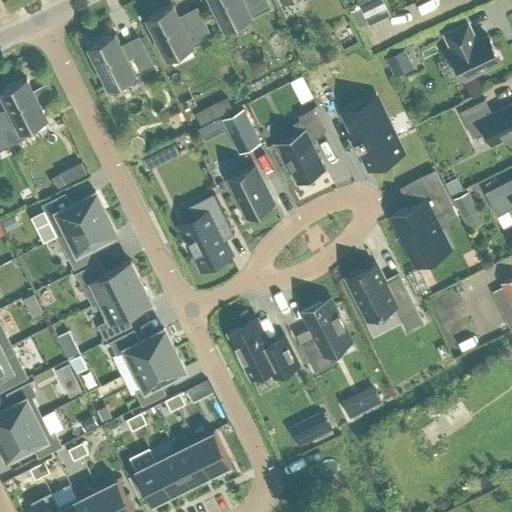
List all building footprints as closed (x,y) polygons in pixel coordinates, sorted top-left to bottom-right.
[(266,0),(213,0),(226,25),(268,4),(266,0)] [(184,13),(180,17),(172,2),(148,14),(168,54),(210,33),(197,6),(184,13)] [(449,50),(463,79),(502,60),(488,31),(477,36),(468,18),(442,31),(451,49),(449,50)] [(114,31),(90,43),(110,84),(152,63),(138,36),(126,42),(122,46),(114,31)] [(414,64),(405,46),(385,55),(394,73),(414,64)] [(294,90),(305,83),(300,74),(289,80),(294,90)] [(26,75),(1,87),(12,109),(0,115),(0,121),(10,141),(25,134),(22,128),(46,115),(26,75)] [(227,95),(195,110),(201,122),(232,107),(227,95)] [(458,110),(471,136),(484,129),(490,143),(511,132),(511,101),(490,112),(483,97),(458,110)] [(378,101),(343,118),(367,165),(402,148),(378,101)] [(306,124),(278,138),(299,179),(327,165),(312,136),(327,129),(314,104),(300,111),(306,124)] [(245,107),(224,117),(241,152),(262,141),(245,107)] [(0,121),(0,146),(10,141),(0,121)] [(175,140),(161,147),(166,158),(180,151),(175,140)] [(276,201),(256,161),(226,176),(246,216),(276,201)] [(408,204),(390,213),(416,265),(452,247),(434,211),(452,201),(435,167),(398,185),(408,204)] [(511,203),(511,175),(485,188),(496,212),(511,203)] [(451,193),(464,187),(458,176),(445,182),(451,193)] [(469,189),(454,196),(463,214),(470,229),(485,222),(477,206),(469,189)] [(65,191),(43,201),(59,233),(106,210),(96,190),(71,202),(69,198),(65,191)] [(204,217),(180,229),(200,268),(213,263),(214,264),(227,258),(219,243),(232,237),(212,196),(198,204),(204,217)] [(106,210),(59,233),(75,265),(97,254),(93,246),(91,242),(116,230),(106,210)] [(15,213),(2,220),(7,230),(20,223),(15,213)] [(390,271),(381,253),(354,266),(375,307),(401,294),(414,320),(429,312),(405,264),(390,271)] [(99,259),(77,270),(93,303),(98,301),(97,300),(140,278),(130,258),(105,270),(99,259)] [(511,276),(500,283),(511,307),(511,276)] [(140,278),(97,300),(98,301),(106,318),(99,322),(105,335),(131,322),(125,311),(150,298),(140,278)] [(353,338),(332,296),(303,310),(315,335),(302,341),(317,370),(337,359),(332,348),(353,338)] [(270,366),(275,375),(300,362),(285,332),(269,340),(256,315),(229,329),(252,375),(270,366)] [(0,348),(12,343),(0,319),(0,348)] [(137,367),(175,348),(164,328),(139,341),(134,329),(111,340),(117,353),(127,348),(137,367)] [(69,355),(80,350),(75,340),(64,345),(69,355)] [(12,343),(0,348),(0,375),(5,385),(27,374),(12,343)] [(185,369),(175,348),(137,367),(146,387),(137,391),(143,404),(165,393),(160,381),(185,369)] [(76,370),(87,364),(80,351),(70,357),(76,370)] [(62,379),(74,373),(68,361),(56,367),(62,379)] [(0,408),(0,434),(36,416),(26,397),(36,392),(30,380),(7,391),(13,402),(0,408)] [(173,394),(178,404),(185,401),(180,390),(173,394)] [(171,407),(178,404),(173,394),(166,397),(171,407)] [(134,413),(139,423),(147,419),(142,409),(134,413)] [(85,428),(97,422),(92,413),(80,419),(85,428)] [(132,427),(139,423),(134,413),(127,417),(132,427)] [(0,434),(0,438),(8,455),(33,443),(39,454),(61,443),(55,430),(46,435),(36,416),(0,434)] [(212,423),(193,433),(209,466),(229,456),(212,423)] [(193,433),(173,443),(190,476),(209,466),(193,433)] [(76,443),(81,453),(88,449),(83,439),(76,443)] [(74,456),(81,453),(76,443),(68,447),(74,456)] [(190,476),(173,443),(154,453),(170,486),(190,476)] [(154,453),(134,463),(151,496),(170,486),(154,453)] [(37,462),(43,473),(50,469),(45,458),(37,462)] [(36,476),(43,473),(37,462),(31,465),(36,476)] [(116,473),(96,483),(110,511),(118,511),(132,505),(116,473)] [(110,511),(96,483),(76,493),(86,511),(110,511)] [(86,511),(76,493),(57,503),(61,511),(86,511)] [(61,511),(57,503),(38,511),(61,511)]
